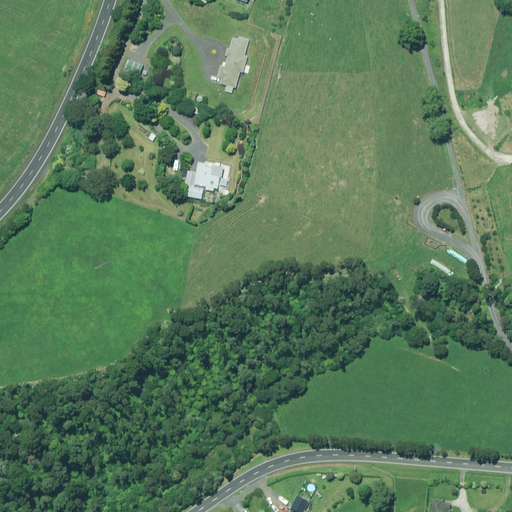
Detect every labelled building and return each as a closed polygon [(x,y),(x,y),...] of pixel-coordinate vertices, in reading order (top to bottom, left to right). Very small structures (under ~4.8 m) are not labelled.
[(240,37),(239,39),(234,38),(231,49),(228,48),(226,55),(229,56),(226,67),(222,65),(218,78),(222,79),(221,84),(228,86),(226,91),(233,93),(235,87),(237,88),(242,72),(244,72),(249,57),(246,56),(251,40),(240,37)] [(144,65),(129,60),(126,69),(146,76),(147,71),(143,70),(144,65)] [(224,167),(199,163),(196,184),(208,186),(207,190),(215,191),(216,188),(219,189),(220,185),(227,186),(228,180),(222,179),(224,167)] [(205,189),(189,186),(187,196),(203,200),(205,189)] [(304,511),(310,503),(298,496),(291,508),(297,511),(304,511)] [(444,500),(432,499),(430,511),(451,511),(452,504),(444,503),(444,500)] [(249,511),(242,500),(236,504),(241,511),(249,511)]
